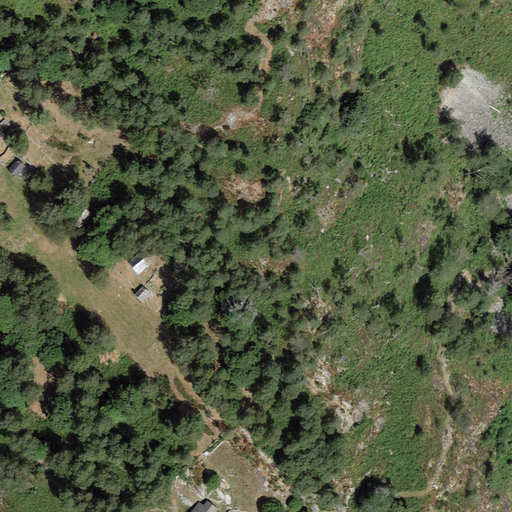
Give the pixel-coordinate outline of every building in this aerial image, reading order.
[(4,119),(0,122),(0,125),(5,130),(10,125),(4,119)] [(26,169),(17,161),(6,172),(15,180),(26,169)] [(90,213),(78,206),(68,223),(79,230),(90,213)] [(140,253),(127,263),(137,276),(149,266),(140,253)] [(149,294),(142,287),(135,295),(142,302),(149,294)] [(190,511),(215,511),(217,509),(207,501),(203,506),(198,502),(190,511)] [(319,503),(308,506),(310,511),(317,511),(321,511),(319,503)]
